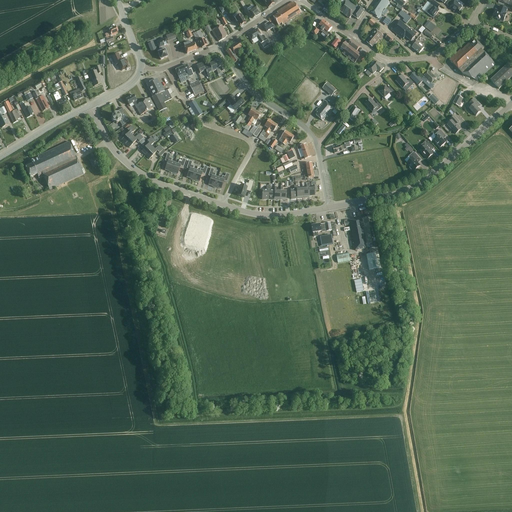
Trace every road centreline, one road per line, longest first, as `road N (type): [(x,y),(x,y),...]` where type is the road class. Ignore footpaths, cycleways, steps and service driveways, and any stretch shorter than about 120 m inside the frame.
road 1 (unclassified): [(329,208),(247,213),(145,176),(121,159),(90,106)]
road 2 (unclassified): [(511,104),(411,185),(329,208)]
road 3 (residential): [(317,146),(306,128),(253,93),(220,46)]
